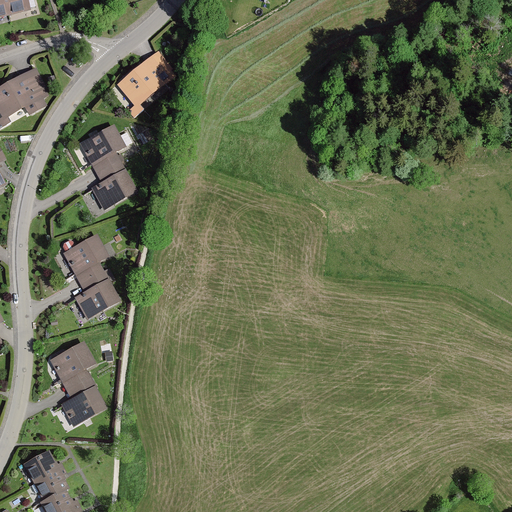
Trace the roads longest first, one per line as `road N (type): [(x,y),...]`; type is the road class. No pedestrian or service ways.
road 1 (track): [(207,0),(128,330),(113,511)]
road 2 (residential): [(112,55),(68,104),(32,177),(21,231),(22,395),(0,462)]
